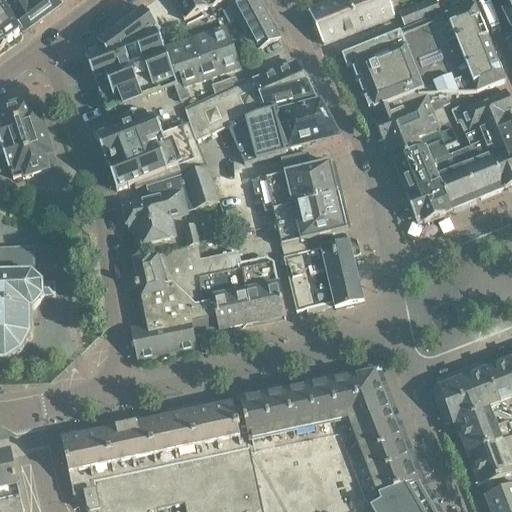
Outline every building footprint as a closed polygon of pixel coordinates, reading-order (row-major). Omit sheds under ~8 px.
[(23,35),(61,8),(59,5),(55,0),(0,0),(0,1),(20,32),(23,35)] [(175,0),(178,7),(176,8),(183,22),(210,9),(205,0),(172,0),(173,0),(175,0)] [(205,0),(210,9),(228,0),(205,0)] [(242,39),(251,46),(259,50),(279,39),(257,0),(240,0),(229,6),(246,37),(242,39)] [(337,0),(308,13),(323,47),(331,43),(393,17),(387,0),(337,0)] [(511,0),(504,0),(510,11),(501,15),(511,36),(511,0)] [(398,16),(404,30),(441,15),(435,1),(398,16)] [(20,34),(0,3),(0,57),(20,42),(21,42),(21,41),(22,40),(18,35),(20,34)] [(409,98),(421,98),(423,98),(424,98),(448,96),(476,96),(505,84),(487,41),(488,40),(487,38),(486,36),(481,23),(473,4),(341,56),(346,69),(351,67),(356,82),(361,80),(363,84),(359,86),(360,91),(363,96),(367,94),(369,99),(364,101),(368,111),(372,109),(374,113),(409,98)] [(86,57),(85,58),(107,114),(123,108),(124,109),(142,101),(148,98),(147,95),(172,85),(176,84),(157,34),(160,32),(143,10),(97,44),(98,45),(85,54),(86,57)] [(225,29),(207,36),(165,50),(174,78),(179,77),(183,90),(240,71),(225,29)] [(196,143),(224,135),(243,165),(285,155),(284,151),(288,150),(333,139),(325,125),(329,122),(319,105),(317,106),(294,65),(254,82),(253,79),(238,86),(235,79),(211,87),(215,97),(184,110),(196,143)] [(176,84),(172,85),(179,104),(187,101),(180,82),(176,84)] [(511,107),(506,94),(505,94),(505,95),(461,113),(465,124),(460,126),(464,137),(479,131),(480,133),(511,119),(511,107)] [(424,98),(430,114),(442,109),(449,106),(448,96),(424,98)] [(443,143),(440,137),(435,126),(430,114),(424,98),(423,98),(421,98),(409,98),(374,113),(377,120),(373,121),(384,147),(385,147),(392,164),(426,150),(443,143)] [(25,180),(48,172),(47,169),(54,167),(51,156),(52,156),(37,112),(30,115),(27,104),(0,113),(0,124),(0,125),(0,124),(0,146),(8,171),(9,170),(13,181),(24,177),(25,180)] [(430,114),(435,126),(447,121),(442,109),(430,114)] [(135,190),(206,168),(196,143),(188,125),(162,135),(155,116),(148,119),(144,111),(119,121),(119,122),(121,122),(124,128),(95,139),(116,193),(133,186),(135,190)] [(511,119),(480,133),(479,131),(464,137),(465,139),(466,138),(470,148),(484,142),(490,157),(505,191),(511,188),(511,119)] [(435,126),(440,137),(451,132),(447,121),(435,126)] [(440,137),(443,143),(445,149),(456,144),(451,132),(440,137)] [(505,191),(490,157),(484,142),(470,148),(470,149),(458,153),(479,202),(480,201),(479,200),(502,190),(503,192),(505,191)] [(445,149),(443,143),(426,150),(451,213),(479,202),(458,153),(448,157),(445,149)] [(451,213),(426,150),(392,164),(407,200),(406,200),(415,222),(416,221),(418,226),(423,224),(424,226),(446,217),(445,216),(451,213)] [(330,164),(289,174),(259,181),(266,214),(274,213),(338,197),(330,164)] [(129,233),(132,232),(136,249),(175,240),(170,220),(186,216),(184,206),(192,204),(195,213),(218,206),(208,170),(158,185),(162,199),(127,207),(127,206),(123,207),(129,233)] [(306,243),(347,233),(338,197),(274,213),(282,248),(283,249),(306,243)] [(194,226),(183,229),(188,249),(199,246),(194,226)] [(334,312),(364,305),(349,243),(348,243),(348,244),(320,251),(320,252),(308,254),(306,243),(283,249),(285,260),(284,260),(296,314),(307,312),(307,318),(321,314),(334,309),(334,312)] [(199,263),(196,247),(158,259),(157,257),(134,262),(138,283),(135,284),(136,290),(137,290),(144,327),(131,330),(139,365),(196,353),(193,338),(220,332),(205,262),(199,263)] [(0,364),(6,365),(23,354),(32,337),(31,310),(33,310),(44,299),(44,298),(53,298),(55,297),(55,286),(53,285),(43,285),(43,284),(34,276),(34,250),(0,250),(0,364)] [(240,265),(238,255),(205,262),(220,332),(220,334),(251,328),(238,266),(240,265)] [(285,320),(273,265),(266,260),(240,265),(238,266),(251,328),(285,320)] [(511,411),(511,363),(511,362),(487,372),(501,408),(510,412),(511,411)] [(501,408),(487,372),(440,390),(454,426),(456,425),(477,417),(489,412),(501,408)] [(65,440),(61,441),(63,451),(64,457),(65,457),(68,474),(72,493),(72,494),(73,496),(73,497),(73,499),(76,499),(87,511),(431,511),(417,486),(374,376),(306,390),(283,395),(261,399),(239,404),(231,405),(211,409),(211,410),(210,410),(209,409),(190,413),(190,414),(188,414),(169,418),(167,419),(167,418),(148,422),(148,423),(146,423),(127,427),(125,428),(125,427),(105,431),(104,432),(65,440)] [(494,424),(489,412),(477,417),(456,425),(468,456),(489,447),(501,442),(511,438),(511,433),(508,424),(505,426),(503,421),(494,424)] [(485,499),(505,490),(511,487),(511,438),(501,442),(489,447),(468,456),(470,460),(485,499)] [(0,511),(23,511),(14,471),(10,454),(0,456),(0,511)] [(511,511),(511,487),(505,490),(485,499),(489,511),(511,511)]
